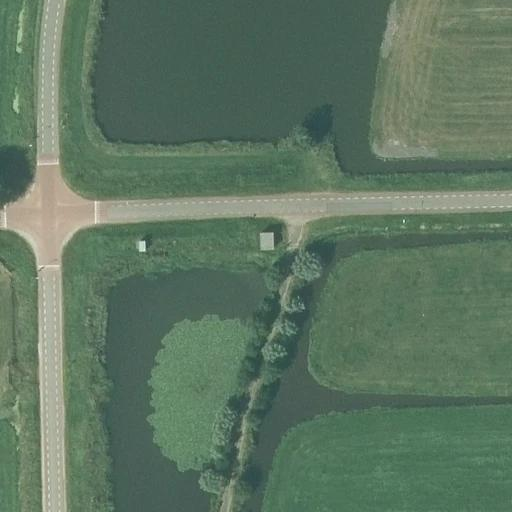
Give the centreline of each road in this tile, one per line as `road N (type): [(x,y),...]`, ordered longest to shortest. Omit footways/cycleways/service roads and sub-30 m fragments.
road 1 (tertiary): [(47,213),(511,203)]
road 2 (track): [(304,208),(219,511)]
road 3 (tertiary): [(54,511),(47,213)]
road 4 (unclassified): [(47,213),(47,65),(58,0)]
